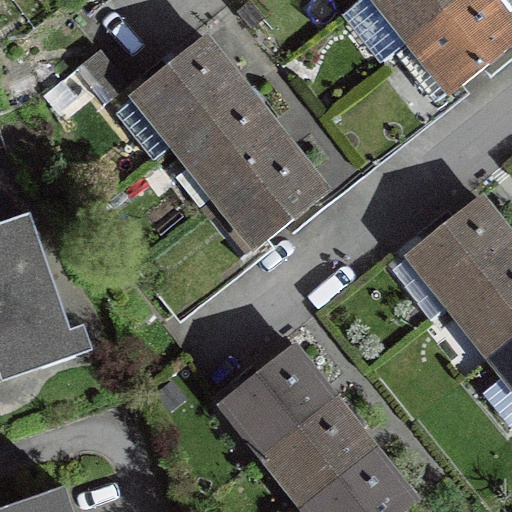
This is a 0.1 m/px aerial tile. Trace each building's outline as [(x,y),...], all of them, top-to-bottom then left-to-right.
[(376,0),(410,42),(463,0),(376,0)] [(511,26),(491,0),(463,0),(410,42),(411,42),(398,52),(438,103),(451,93),(452,94),(511,46),(511,26)] [(511,0),(491,0),(511,26),(511,0)] [(204,39),(133,95),(174,146),(245,90),(204,39)] [(100,52),(84,64),(111,97),(126,86),(100,52)] [(376,70),(416,121),(438,103),(398,52),(376,70)] [(353,88),(393,139),(416,121),(376,70),(353,88)] [(331,106),(371,156),(393,139),(353,88),(331,106)] [(245,90),(174,146),(192,168),(179,178),(201,206),(214,196),(215,198),(285,142),(245,90)] [(308,124),(348,174),(371,156),(331,106),(308,124)] [(308,124),(285,142),(326,192),(348,174),(308,124)] [(285,142),(215,198),(256,248),(326,192),(285,142)] [(179,226),(220,277),(256,248),(215,198),(179,226)] [(511,240),(480,200),(410,255),(410,256),(391,271),(430,320),(450,305),(451,306),(511,257),(511,240)] [(29,217),(0,227),(0,366),(72,341),(29,217)] [(179,226),(158,243),(199,293),(220,277),(179,226)] [(158,243),(135,261),(175,312),(199,293),(158,243)] [(511,257),(451,306),(491,357),(511,340),(511,257)] [(260,373),(222,403),(263,455),(333,399),(286,339),(254,365),(260,373)] [(511,340),(491,357),(506,376),(486,392),(511,424),(511,340)] [(333,399),(263,455),(303,505),(373,450),(333,399)] [(373,450),(303,505),(308,511),(401,511),(414,502),(373,450)] [(72,511),(64,488),(0,510),(0,511),(72,511)]
